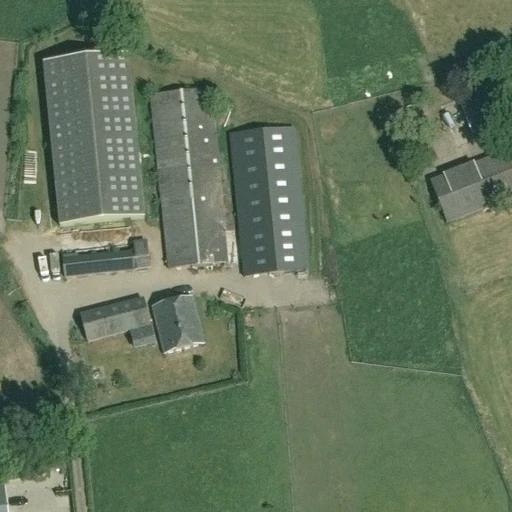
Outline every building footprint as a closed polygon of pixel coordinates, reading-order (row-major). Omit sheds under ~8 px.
[(144,220),(128,56),(43,64),(59,228),(144,220)] [(511,79),(503,83),(504,84),(458,102),(471,135),(511,118),(511,79)] [(150,96),(163,225),(168,270),(242,263),(244,278),(308,271),(294,130),(229,137),(239,231),(225,232),(211,90),(150,96)] [(511,150),(430,183),(446,224),(511,197),(511,150)] [(133,244),(134,253),(79,259),(78,256),(63,257),(65,279),(149,270),(146,243),(133,244)] [(203,346),(191,299),(152,309),(156,325),(149,327),(142,300),(80,316),(87,343),(133,331),(137,347),(151,344),(150,340),(160,338),(164,356),(203,346)] [(6,457),(11,484),(65,475),(61,448),(6,457)]
